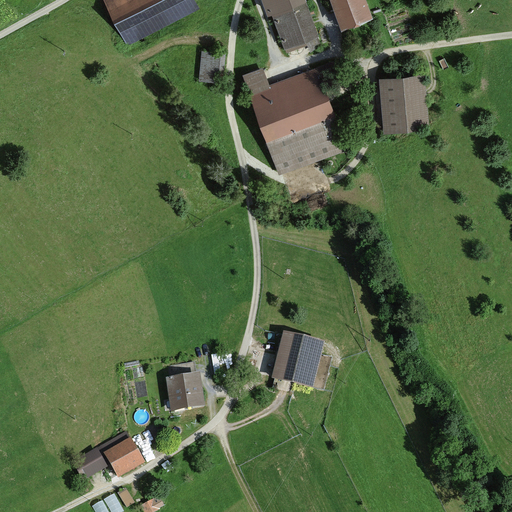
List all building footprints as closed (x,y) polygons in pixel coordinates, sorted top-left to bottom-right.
[(188,0),(105,0),(126,42),(193,9),(188,0)] [(309,52),(323,47),(306,0),(264,0),(269,12),(272,11),(287,52),(307,45),(309,52)] [(366,0),(332,0),(342,26),(372,15),(366,0)] [(220,55),(201,55),(200,82),(219,83),(220,55)] [(260,74),(244,80),(278,172),(341,149),(318,85),(335,79),(331,67),(266,90),(260,74)] [(425,73),(380,76),(385,131),(429,127),(425,73)] [(325,343),(283,333),(272,379),(314,388),(325,343)] [(193,377),(165,380),(169,411),(197,408),(193,377)] [(125,442),(101,455),(114,477),(138,464),(125,442)] [(93,453),(73,465),(81,480),(102,468),(93,453)] [(126,487),(118,492),(126,507),(135,502),(126,487)] [(114,494),(104,499),(110,511),(121,511),(124,511),(114,494)] [(158,496),(140,506),(143,511),(153,511),(164,507),(158,496)] [(109,511),(102,500),(92,506),(95,511),(109,511)]
